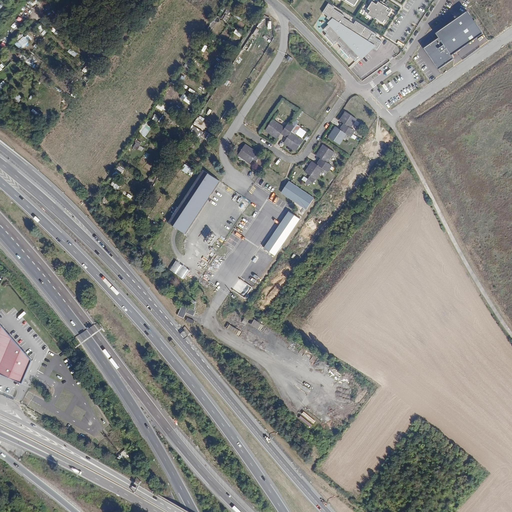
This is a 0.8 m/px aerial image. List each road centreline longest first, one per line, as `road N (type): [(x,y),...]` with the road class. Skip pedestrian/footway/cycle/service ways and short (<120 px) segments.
road 1 (motorway): [(283,511),(161,344),(0,180)]
road 2 (motorway): [(325,511),(121,273)]
road 3 (motorway): [(72,310),(237,511)]
road 4 (track): [(511,334),(392,125)]
road 5 (motorway): [(72,310),(192,511)]
road 6 (motorway): [(121,273),(81,217),(0,145)]
road 7 (primary): [(151,498),(0,411)]
road 8 (primary): [(151,498),(0,420)]
road 9 (residential): [(236,125),(288,158),(302,157),(353,83)]
road 10 (motorway): [(121,273),(0,161)]
road 11 (unclassified): [(387,118),(511,30)]
road 12 (residential): [(359,91),(405,58),(442,0)]
